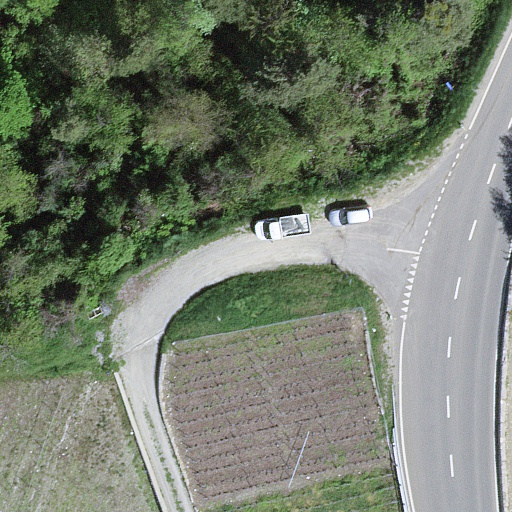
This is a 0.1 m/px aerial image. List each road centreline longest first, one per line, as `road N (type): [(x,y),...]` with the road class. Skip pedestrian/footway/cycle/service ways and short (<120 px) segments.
road 1 (track): [(465,245),(357,236),(241,257),(160,292),(135,366),(177,511)]
road 2 (tertiary): [(457,511),(448,458),(450,349),(465,245),(511,116)]
